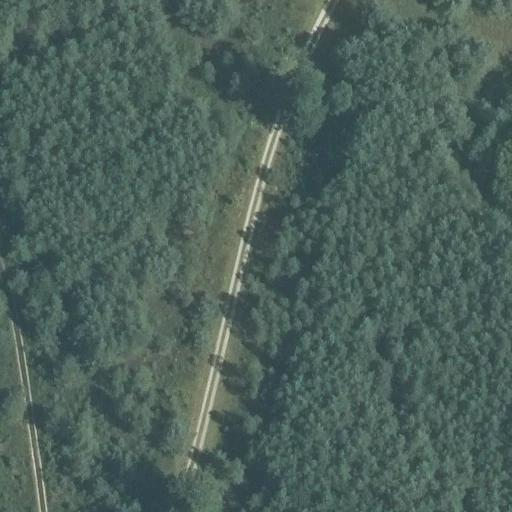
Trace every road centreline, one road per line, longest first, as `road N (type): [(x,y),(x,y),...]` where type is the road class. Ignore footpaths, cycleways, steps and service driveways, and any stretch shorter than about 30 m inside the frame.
road 1 (track): [(179,511),(248,209),(306,37),(330,0)]
road 2 (track): [(0,264),(41,511)]
